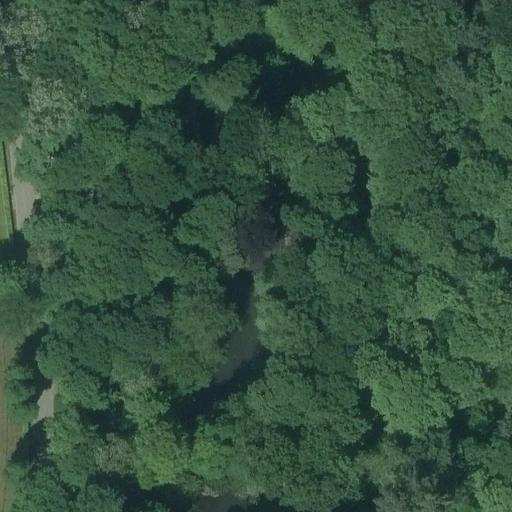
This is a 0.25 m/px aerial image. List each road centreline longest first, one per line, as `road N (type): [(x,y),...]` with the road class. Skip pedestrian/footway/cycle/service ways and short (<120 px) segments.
road 1 (tertiary): [(37,511),(34,303),(4,0)]
road 2 (track): [(116,511),(123,348),(112,269),(85,167),(47,140),(19,141)]
road 3 (track): [(85,167),(102,166),(98,112),(123,66),(192,3)]
